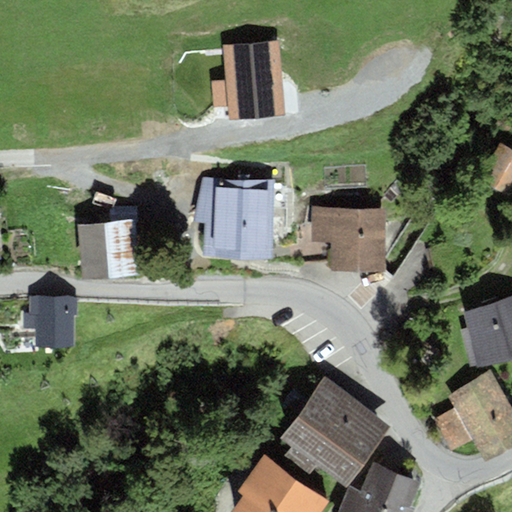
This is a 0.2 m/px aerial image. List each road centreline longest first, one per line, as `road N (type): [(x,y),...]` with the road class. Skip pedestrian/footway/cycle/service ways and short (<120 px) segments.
road 1 (tertiary): [(454,477),(422,465),(402,441),(366,354),(345,323),(306,299),(0,283)]
road 2 (residential): [(0,160),(279,128)]
